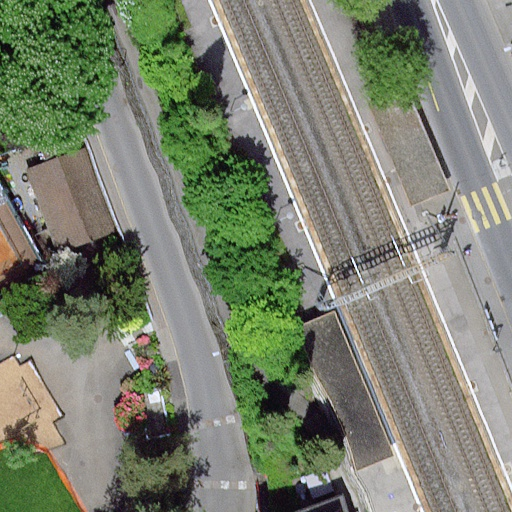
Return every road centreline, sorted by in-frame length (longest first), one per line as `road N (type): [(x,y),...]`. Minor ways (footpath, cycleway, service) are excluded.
road 1 (residential): [(66,0),(199,350),(218,445),(217,511)]
road 2 (primary): [(436,0),(511,192)]
